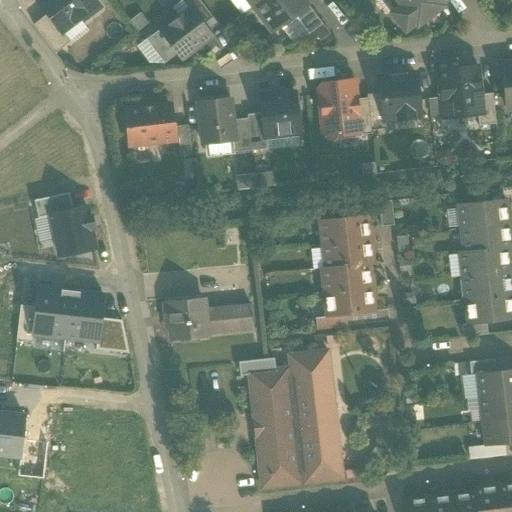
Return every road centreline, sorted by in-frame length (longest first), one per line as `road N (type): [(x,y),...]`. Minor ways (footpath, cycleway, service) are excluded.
road 1 (residential): [(511,40),(114,86),(80,99)]
road 2 (residential): [(80,99),(102,133),(183,511)]
road 3 (residential): [(205,511),(511,462)]
road 4 (residential): [(388,243),(398,355),(511,346)]
road 5 (residential): [(3,0),(80,99)]
